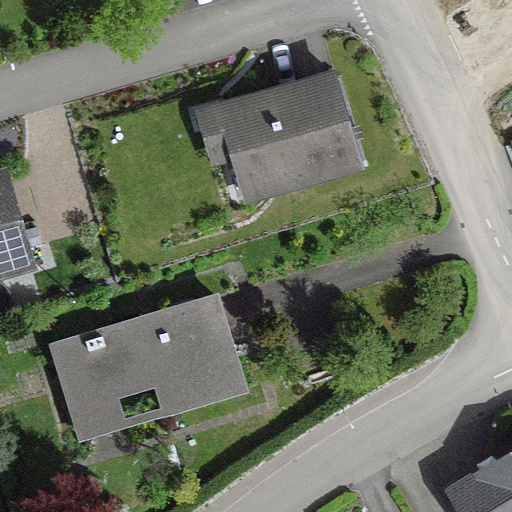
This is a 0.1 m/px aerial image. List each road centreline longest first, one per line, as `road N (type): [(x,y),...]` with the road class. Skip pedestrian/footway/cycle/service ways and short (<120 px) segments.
road 1 (residential): [(305,0),(0,97)]
road 2 (residential): [(391,0),(511,272)]
road 3 (residential): [(262,511),(511,358)]
